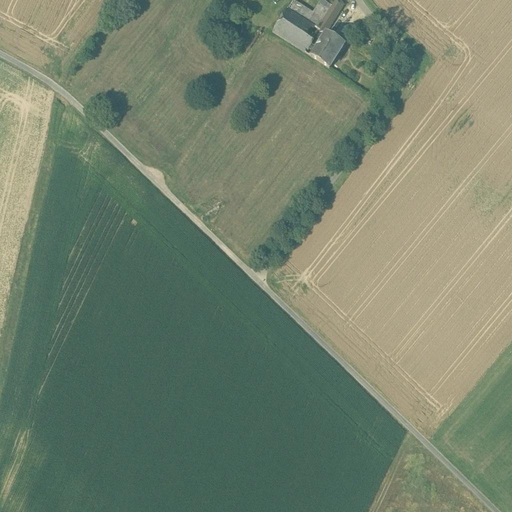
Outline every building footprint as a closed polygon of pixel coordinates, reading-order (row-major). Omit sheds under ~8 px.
[(296,0),(292,0),(287,9),(317,29),(333,4),(326,0),(319,0),(313,11),(296,0)] [(335,0),(333,4),(317,29),(326,34),(344,5),(335,0)] [(326,34),(317,29),(287,9),(272,33),(311,58),(326,34)] [(241,34),(242,29),(241,23),(237,18),(232,14),(226,13),(221,15),(216,18),(212,23),(211,29),(212,35),(216,40),(221,43),(227,44),(233,43),(238,40),(241,34)] [(344,46),(326,34),(311,58),(329,69),(344,46)]
